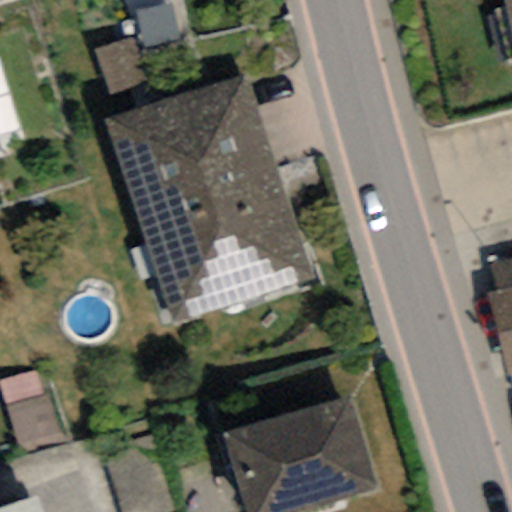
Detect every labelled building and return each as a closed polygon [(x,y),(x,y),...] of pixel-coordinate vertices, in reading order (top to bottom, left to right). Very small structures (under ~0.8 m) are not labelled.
[(511,0),(501,0),(511,46),(511,0)] [(170,10),(139,16),(146,54),(177,48),(170,10)] [(131,41),(94,56),(116,110),(152,96),(131,41)] [(105,127),(172,331),(312,286),(244,81),(105,127)] [(511,377),(511,263),(489,269),(496,297),(486,299),(506,380),(510,378),(511,377)] [(221,442),(241,511),(329,511),(377,498),(349,404),(221,442)]
